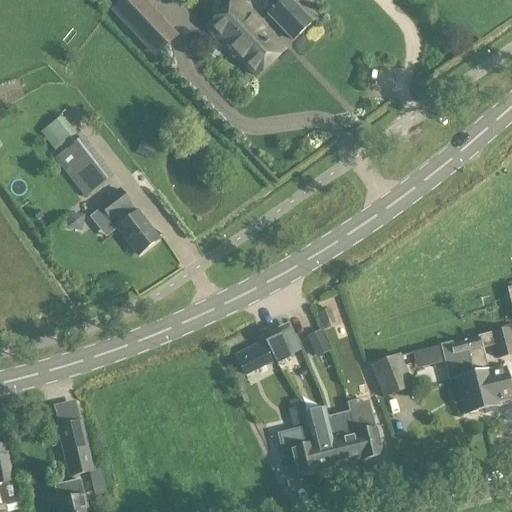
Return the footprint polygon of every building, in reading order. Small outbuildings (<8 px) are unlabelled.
[(143,0),(122,0),(110,11),(150,54),(174,32),(143,0)] [(284,0),(268,15),(293,41),(310,24),(287,0),(284,0)] [(237,1),(208,28),(234,56),(236,54),(256,75),(282,51),(262,30),(264,28),(237,1)] [(53,150),(74,134),(61,117),(41,133),(53,150)] [(110,179),(81,142),(55,162),(84,199),(110,179)] [(137,155),(152,161),(156,150),(142,144),(137,155)] [(137,257),(158,242),(120,192),(99,207),(137,257)] [(324,329),(334,325),(329,312),(319,316),(324,329)] [(291,360),(276,327),(260,334),(278,366),(291,360)] [(499,360),(511,355),(511,345),(508,331),(492,335),(499,360)] [(328,351),(320,334),(307,341),(315,357),(328,351)] [(478,339),(464,342),(468,359),(482,411),(498,407),(489,372),(488,373),(482,348),(480,348),(478,339)] [(452,344),(440,347),(449,382),(450,382),(455,399),(462,397),(466,415),(482,411),(468,359),(464,342),(452,345),(452,344)] [(245,376),(271,363),(262,345),(236,357),(245,376)] [(400,355),(371,366),(384,398),(413,387),(400,355)] [(342,406),(354,402),(345,379),(334,384),(342,406)] [(371,413),(351,418),(354,433),(361,462),(383,456),(376,428),(375,428),(374,424),(371,413)] [(327,415),(306,421),(307,424),(308,430),(312,444),(312,446),(318,471),(340,466),(332,436),(329,423),(327,415)] [(351,418),(329,423),(332,436),(340,466),(361,461),(361,462),(354,433),(351,418)] [(70,477),(91,472),(79,424),(59,429),(70,477)] [(308,430),(276,438),(284,469),(294,466),(297,478),(319,473),(318,471),(312,446),(312,444),(308,430)] [(0,482),(11,480),(4,447),(0,448),(0,482)] [(0,511),(6,511),(5,507),(18,504),(13,480),(11,480),(0,482),(0,502),(1,507),(0,507),(0,511)] [(85,497),(84,497),(80,481),(54,487),(58,503),(57,503),(59,511),(85,511),(85,510),(88,509),(85,497)]
